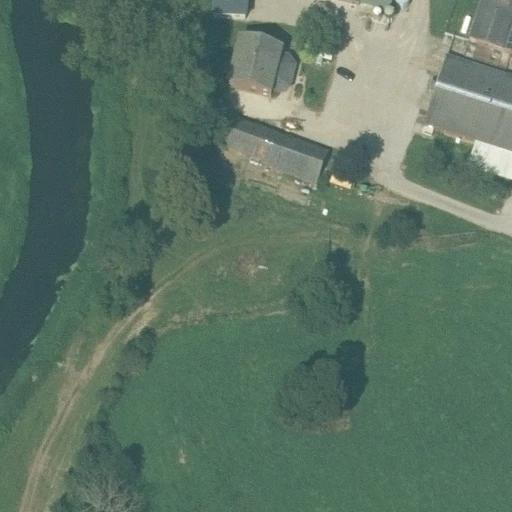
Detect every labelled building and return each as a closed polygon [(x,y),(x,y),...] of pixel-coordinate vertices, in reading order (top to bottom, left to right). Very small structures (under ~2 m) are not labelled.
[(236,0),(214,0),(212,16),(234,18),(236,0)] [(282,0),(281,6),(386,34),(395,0),(282,0)] [(449,0),(440,0),(429,35),(446,41),(459,3),(449,0)] [(511,0),(484,0),(470,48),(503,59),(511,31),(511,0)] [(511,31),(503,59),(511,61),(511,31)] [(283,55),(242,44),(229,92),(271,102),(271,101),(272,96),(279,98),(289,93),(294,72),(288,63),(281,61),(283,56),(283,55)] [(511,86),(447,66),(426,133),(477,149),(511,160),(511,86)] [(329,159),(228,123),(219,151),(265,168),(264,172),(317,191),(329,159)] [(511,160),(477,149),(469,173),(511,186),(511,160)]
